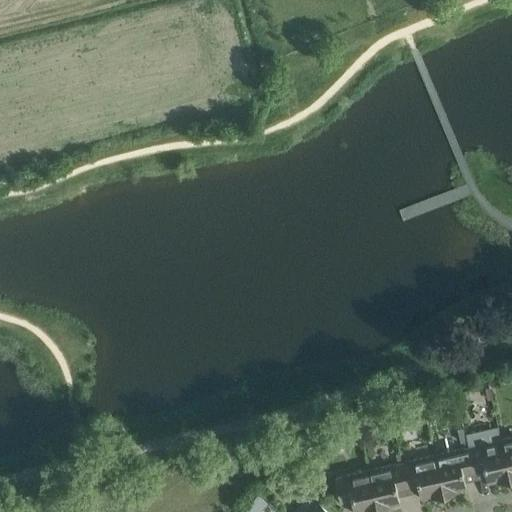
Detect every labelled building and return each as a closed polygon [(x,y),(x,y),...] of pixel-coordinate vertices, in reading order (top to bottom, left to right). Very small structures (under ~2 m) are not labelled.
[(511,436),(501,439),(510,480),(511,479),(511,436)] [(497,483),(510,480),(501,439),(467,447),(473,471),(483,469),(487,483),(497,481),(497,483)] [(463,474),(473,471),(467,447),(434,454),(444,495),(456,492),(456,490),(466,488),(463,474)] [(444,495),(434,454),(401,462),(407,487),(417,484),(420,498),(430,496),(431,498),(444,495)] [(396,489),(407,487),(401,462),(368,470),(377,510),(390,507),(390,505),(400,503),(396,489)] [(368,511),(377,510),(368,470),(334,477),(340,502),(351,500),(353,511),(359,511),(364,511),(368,511)] [(268,511),(273,507),(260,495),(259,495),(247,509),(250,511),(268,511)] [(329,511),(319,503),(310,511),(329,511)]
